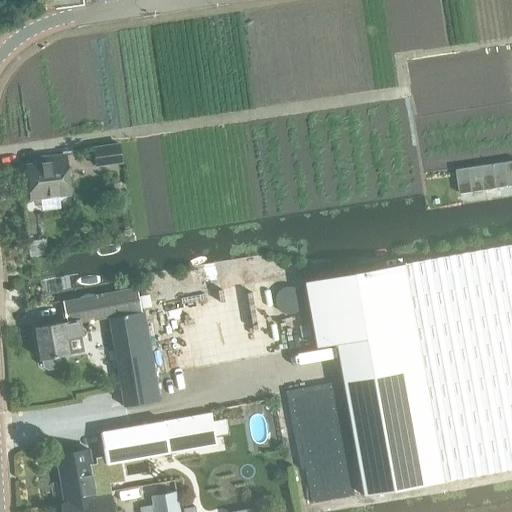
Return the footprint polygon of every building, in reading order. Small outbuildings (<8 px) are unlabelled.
[(511,40),(503,42),(511,101),(511,40)] [(98,167),(123,164),(121,146),(95,149),(98,167)] [(58,197),(73,195),(68,155),(48,158),(48,163),(27,166),(31,200),(40,199),(41,210),(59,207),(58,197)] [(511,184),(511,159),(456,168),(460,193),(511,184)] [(511,244),(403,264),(441,481),(511,468),(511,244)] [(304,282),(316,347),(336,344),(363,496),(441,481),(403,264),(304,282)] [(77,275),(39,281),(41,292),(78,286),(77,275)] [(137,289),(67,302),(71,322),(81,320),(110,315),(122,388),(125,406),(159,400),(145,310),(140,311),(137,289)] [(266,291),(242,294),(248,341),(273,338),(266,291)] [(68,339),(84,336),(81,320),(71,322),(37,329),(44,362),(45,362),(46,369),(51,371),(64,369),(62,358),(71,356),(68,339)] [(304,499),(354,493),(339,381),(289,387),(304,499)] [(211,413),(164,421),(169,453),(216,445),(211,413)] [(163,421),(100,432),(104,457),(105,464),(119,461),(169,453),(163,421)] [(56,457),(66,505),(111,496),(110,492),(102,449),(89,451),(56,457)] [(153,496),(156,511),(182,511),(178,491),(153,496)] [(111,496),(66,505),(61,506),(62,511),(114,511),(111,496)]
